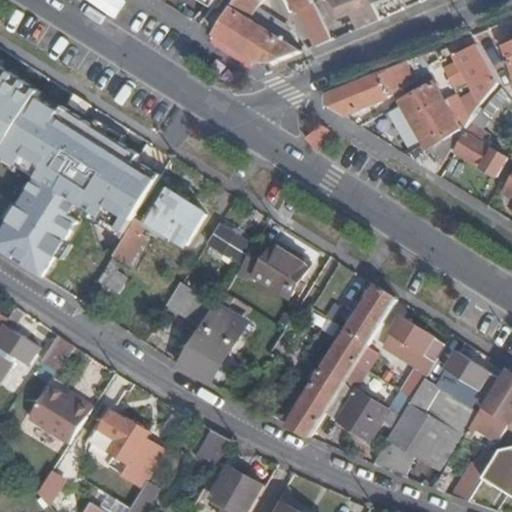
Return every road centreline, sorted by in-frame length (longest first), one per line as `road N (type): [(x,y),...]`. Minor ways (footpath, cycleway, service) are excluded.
road 1 (residential): [(416,511),(161,386),(0,276)]
road 2 (tertiary): [(511,296),(250,129)]
road 3 (residential): [(508,0),(289,90),(250,129)]
road 4 (tertiary): [(250,129),(40,0)]
